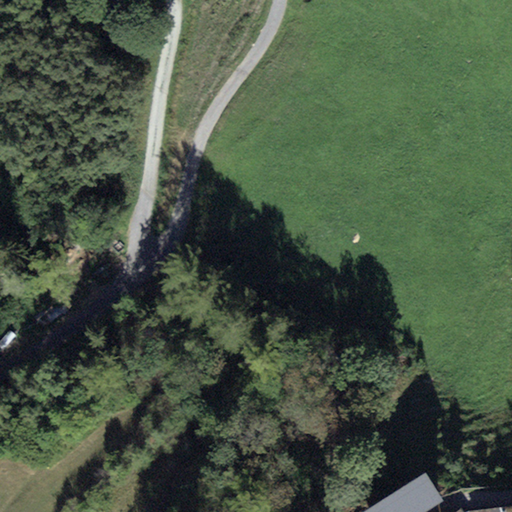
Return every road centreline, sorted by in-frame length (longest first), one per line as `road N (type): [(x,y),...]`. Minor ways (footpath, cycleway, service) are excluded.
road 1 (unclassified): [(133,272),(165,242),(205,127),(262,44),(279,0)]
road 2 (track): [(168,0),(133,272)]
road 3 (track): [(0,359),(133,272)]
